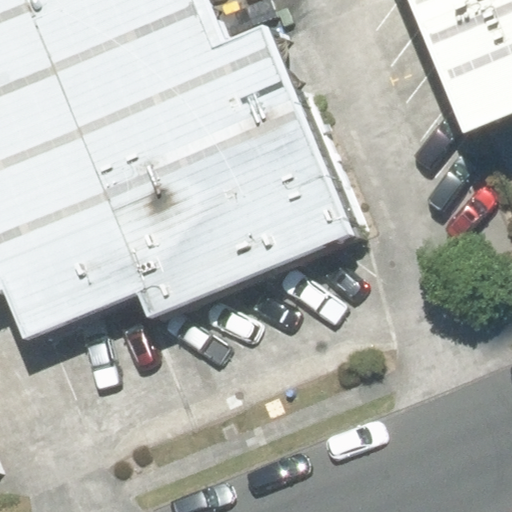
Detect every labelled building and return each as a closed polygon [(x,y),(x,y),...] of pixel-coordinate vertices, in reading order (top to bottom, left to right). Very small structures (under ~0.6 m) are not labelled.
[(0,0),(0,78),(77,46),(57,0),(0,0)] [(57,0),(77,46),(189,0),(57,0)] [(244,39),(227,0),(189,0),(77,46),(180,311),(377,230),(290,20),(244,39)] [(511,0),(435,0),(492,141),(511,133),(511,0)] [(180,311),(77,46),(0,78),(0,310),(35,297),(61,358),(180,311)]
